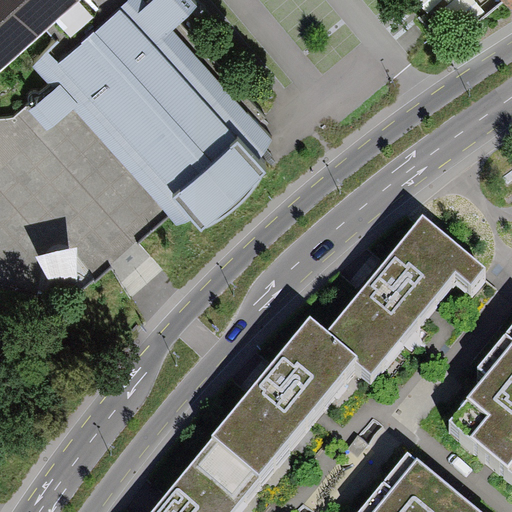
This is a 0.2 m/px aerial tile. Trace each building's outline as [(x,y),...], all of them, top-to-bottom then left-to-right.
[(0,0),(0,68),(55,19),(76,0),(0,0)] [(175,30),(196,11),(186,0),(147,0),(143,4),(140,0),(76,0),(55,19),(68,32),(38,57),(61,83),(29,110),(38,121),(47,131),(74,110),(168,216),(170,218),(175,225),(191,220),(201,231),(222,219),(240,206),(257,185),(270,167),(262,158),(273,139),(175,30)] [(308,329),(157,511),(247,511),(355,382),(371,396),(455,293),(471,306),(490,282),(420,224),(323,342),(308,329)] [(78,237),(36,246),(59,295),(78,292),(78,237)] [(511,354),(444,439),(511,494),(511,354)] [(465,511),(406,464),(366,511),(465,511)]
